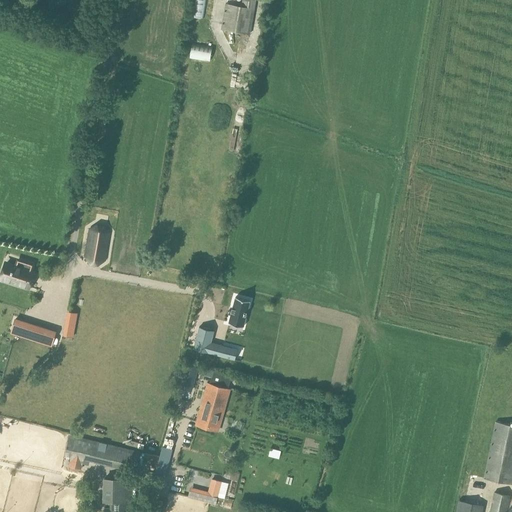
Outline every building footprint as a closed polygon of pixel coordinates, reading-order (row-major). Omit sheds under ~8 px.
[(203,18),(205,0),(195,0),(193,17),(203,18)] [(242,0),(242,7),(226,4),(221,29),(250,34),(255,0),(242,0)] [(185,60),(206,61),(207,51),(186,49),(185,60)] [(98,266),(106,260),(111,232),(105,224),(97,223),(89,228),(84,257),(90,265),(98,266)] [(120,248),(120,259),(115,259),(115,273),(124,272),(124,248),(120,248)] [(30,271),(31,265),(18,260),(16,266),(6,263),(2,279),(26,286),(31,271),(30,271)] [(248,320),(251,309),(248,308),(250,304),(250,301),(236,297),(235,300),(229,323),(244,327),(246,319),(248,320)] [(43,327),(15,318),(11,334),(38,342),(43,327)] [(214,334),(200,330),(194,354),(209,358),(214,334)] [(66,346),(54,384),(94,397),(106,358),(66,346)] [(184,363),(177,389),(191,393),(198,367),(184,363)] [(206,375),(208,370),(201,367),(199,373),(206,375)] [(229,389),(228,389),(210,383),(209,383),(197,424),(218,429),(229,389)] [(88,431),(93,411),(88,410),(86,416),(83,415),(79,429),(88,431)] [(511,484),(511,424),(495,421),(483,479),(511,484)] [(140,452),(69,435),(65,454),(71,455),(69,463),(82,466),(83,460),(124,470),(127,459),(138,462),(140,452)] [(202,450),(203,442),(193,441),(192,449),(202,450)] [(120,502),(120,508),(105,508),(104,511),(132,511),(133,478),(105,478),(105,501),(120,502)] [(188,498),(207,502),(216,504),(220,488),(214,487),(212,496),(189,491),(188,498)] [(507,511),(511,495),(494,492),(489,511),(507,511)] [(480,511),(482,505),(460,501),(457,511),(480,511)]
